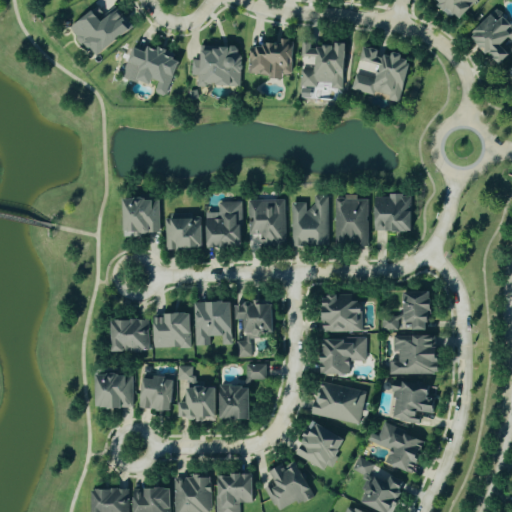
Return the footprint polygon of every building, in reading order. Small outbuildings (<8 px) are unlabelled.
[(453,16),(454,14),(462,20),(477,0),(432,0),(453,16)] [(93,10),(71,29),(96,59),(132,29),(115,8),(101,20),(93,10)] [(499,65),(511,52),(511,24),(498,10),(471,36),(499,65)] [(250,75),(269,75),(270,80),(283,80),(283,75),(291,75),(290,39),(278,40),(279,46),(249,46),(250,75)] [(347,47),(313,45),(313,44),(304,44),(303,63),(314,64),(314,71),(301,70),(300,87),(316,88),(316,85),(344,86),(347,47)] [(179,61),(165,56),(167,52),(149,46),(147,52),(134,48),(129,63),(143,68),(138,81),(155,86),(153,93),(167,97),(179,61)] [(240,87),(241,48),(200,47),(200,61),(192,61),(192,76),(198,76),(198,86),(240,87)] [(402,103),(411,58),(394,55),(394,58),(380,55),(381,51),(365,48),(360,73),(356,72),(352,91),(375,95),(376,93),(390,96),(389,101),(402,103)] [(375,196),(375,232),(412,232),(412,196),(375,196)] [(329,197),(315,197),(315,208),(306,208),(306,204),(292,204),(292,247),(329,247),(329,197)] [(368,247),(369,200),(358,200),(358,197),(336,197),(335,247),(368,247)] [(125,200),(124,235),(160,236),(160,200),(125,200)] [(249,236),(261,236),(261,246),(285,246),(285,200),(249,201),(249,236)] [(207,248),(243,247),(242,202),(219,203),(219,213),(207,213),(207,248)] [(204,250),(203,219),(192,219),(192,215),(166,216),(167,250),(204,250)] [(430,293),(405,294),(406,324),(414,323),(414,332),(432,331),(430,293)] [(362,332),(361,302),(352,302),(352,296),(323,297),(324,333),(362,332)] [(232,303),(194,304),(195,347),(207,347),(206,338),(222,337),(222,346),(233,346),(232,303)] [(251,338),(275,338),(275,306),(266,306),(266,304),(236,304),(236,321),(246,321),(246,342),(236,342),(236,358),(251,358),(251,338)] [(154,349),(191,348),(191,315),(153,316),(154,349)] [(381,332),(399,331),(398,317),(381,318),(381,332)] [(147,320),(112,321),(113,353),(148,352),(147,320)] [(390,376),(437,375),(437,336),(394,337),(394,353),(399,353),(399,363),(390,363),(390,376)] [(323,339),(323,376),(350,376),(350,362),(366,362),(366,339),(323,339)] [(266,366),(246,365),(246,382),(266,382),(266,366)] [(216,389),(203,389),(203,383),(194,383),(193,367),(177,367),(177,381),(187,381),(187,404),(179,404),(179,418),(189,418),(189,422),(217,422),(216,389)] [(133,409),(132,376),(96,376),(97,410),(133,409)] [(141,379),(141,411),(172,411),(172,379),(141,379)] [(393,421),(421,425),(422,413),(433,415),(436,386),(403,382),(403,388),(394,387),(392,398),(396,399),(393,421)] [(314,417),(360,425),(366,393),(320,384),(314,417)] [(220,388),(221,421),(252,421),(251,387),(220,388)] [(295,457),(328,473),(345,439),(312,423),(295,457)] [(391,451),(386,464),(414,475),(427,441),(383,425),(379,437),(371,434),(368,442),(391,451)] [(378,511),(393,511),(407,486),(390,478),(387,484),(369,475),(374,466),(358,458),(351,472),(367,480),(362,491),(368,494),(362,504),(378,511)] [(270,473),(276,486),(266,491),(276,511),(281,511),(309,499),(306,493),(309,491),(295,461),(270,473)] [(239,511),(239,504),(254,504),(253,476),(216,477),(217,511),(239,511)] [(175,479),(174,511),(210,511),(211,477),(188,477),(188,479),(175,479)] [(133,490),(133,511),(171,511),(171,489),(133,490)] [(92,511),(127,511),(129,491),(93,490),(92,511)]
